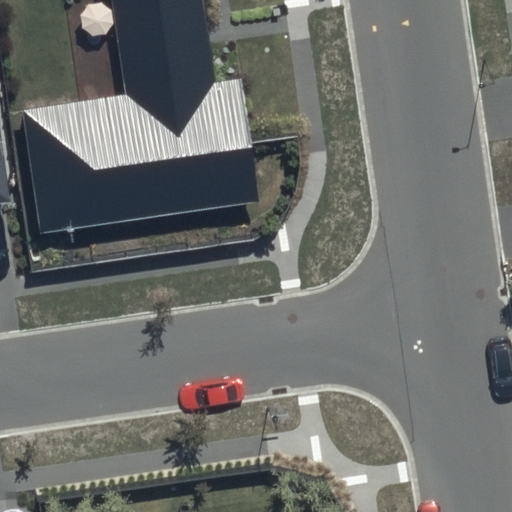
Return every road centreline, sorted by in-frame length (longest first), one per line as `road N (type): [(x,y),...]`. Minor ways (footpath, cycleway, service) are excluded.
road 1 (residential): [(451,317),(0,385)]
road 2 (residential): [(451,317),(405,0)]
road 3 (residential): [(479,511),(451,317)]
